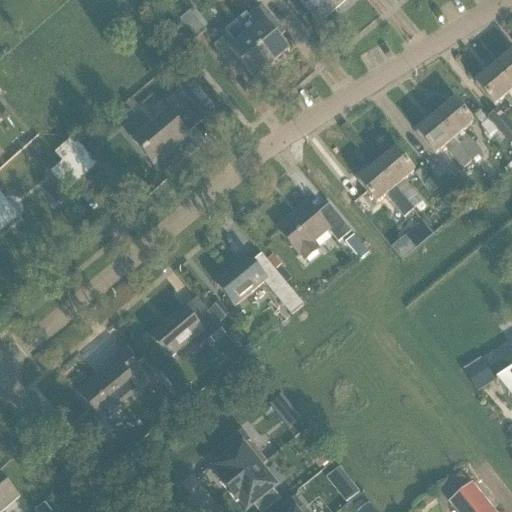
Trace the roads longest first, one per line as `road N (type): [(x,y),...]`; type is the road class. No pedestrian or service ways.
road 1 (residential): [(0,369),(276,141),(504,0)]
road 2 (unclassified): [(106,511),(0,377)]
